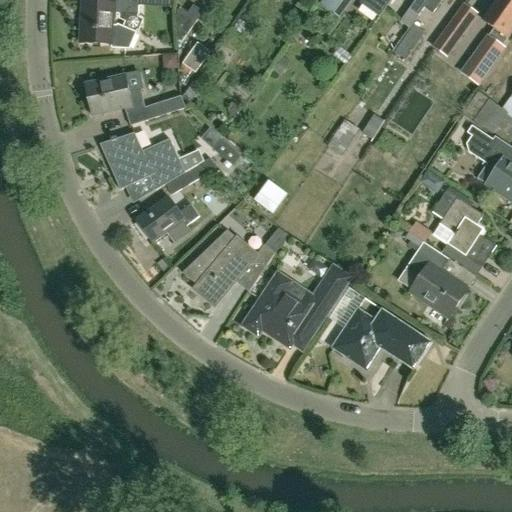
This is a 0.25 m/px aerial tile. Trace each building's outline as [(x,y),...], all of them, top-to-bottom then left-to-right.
[(138,16),(139,0),(113,0),(114,4),(82,2),(80,44),(110,45),(110,48),(129,49),(136,32),(117,24),(116,25),(113,25),(113,15),(138,16)] [(323,0),(320,4),(335,14),(339,17),(351,0),(323,0)] [(362,0),(360,3),(379,17),(391,0),(362,0)] [(420,17),(425,9),(431,0),(417,0),(410,10),(420,17)] [(431,0),(425,9),(433,15),(443,0),(431,0)] [(488,37),(470,62),(487,74),(505,49),(502,47),(511,32),(511,0),(500,0),(484,23),(495,30),(489,38),(488,37)] [(464,5),(434,48),(448,58),(478,16),(464,5)] [(182,41),(197,20),(188,13),(178,26),(179,39),(182,41)] [(425,34),(413,26),(411,29),(394,53),(407,61),(425,34)] [(198,43),(179,69),(179,70),(191,79),(195,73),(196,74),(210,53),(198,43)] [(181,96),(181,97),(145,108),(141,91),(129,93),(125,75),(85,85),(92,117),(125,109),(127,116),(131,127),(164,116),(163,116),(186,108),(181,96)] [(490,102),(478,93),(463,114),(476,122),(490,102)] [(511,146),(511,118),(505,114),(493,133),(511,146)] [(384,121),(374,115),(363,133),(373,139),(384,121)] [(339,159),(341,156),(342,156),(359,130),(345,121),(326,151),(339,159)] [(483,134),(472,126),(467,133),(472,136),(467,144),(466,144),(468,153),(487,165),(477,178),(487,185),(511,201),(511,165),(510,165),(511,161),(511,148),(495,137),(490,144),(481,138),(483,134)] [(156,192),(166,186),(185,174),(170,140),(143,153),(134,134),(117,140),(116,138),(111,140),(112,142),(100,146),(121,191),(150,177),(156,192)] [(240,157),(220,140),(213,149),(232,165),(240,157)] [(185,174),(166,186),(172,196),(206,175),(200,165),(185,174)] [(428,171),(419,183),(438,195),(446,183),(428,171)] [(472,247),(489,258),(497,246),(480,235),(483,230),(477,226),(483,216),(447,192),(433,213),(443,220),(432,236),(447,246),(448,244),(466,256),(472,247)] [(175,244),(191,232),(187,227),(199,217),(191,205),(180,214),(168,197),(136,220),(153,244),(167,234),(175,244)] [(279,229),(265,245),(256,256),(227,231),(183,274),(197,285),(194,289),(215,306),(235,282),(250,292),(275,254),(289,235),(279,229)] [(449,318),(468,290),(441,272),(449,260),(424,243),(407,269),(420,278),(410,293),(449,318)] [(303,354),(318,331),(340,298),(353,278),(335,266),(313,299),(307,295),(307,292),(294,284),(292,285),(278,276),(245,326),(259,335),(261,331),(288,349),(290,346),(303,354)] [(358,309),(345,329),(332,349),(367,372),(382,349),(414,371),(432,344),(383,311),(376,321),(358,309)]
